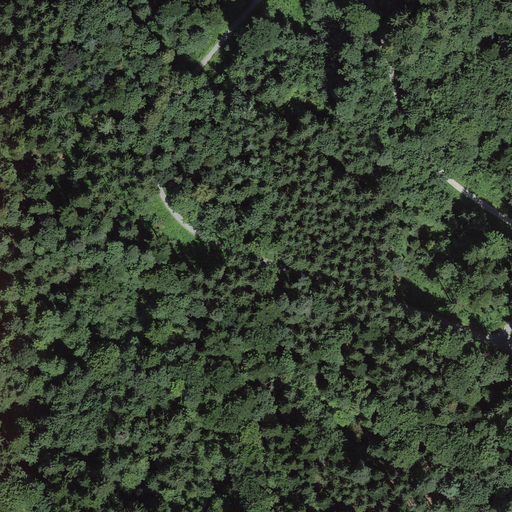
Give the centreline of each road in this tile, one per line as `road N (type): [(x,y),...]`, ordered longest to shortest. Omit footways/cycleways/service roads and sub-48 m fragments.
road 1 (track): [(259,0),(168,108),(155,163),(165,199),(191,232),(228,251),(412,303),(511,348)]
road 2 (track): [(511,227),(449,178),(412,134),(370,0)]
